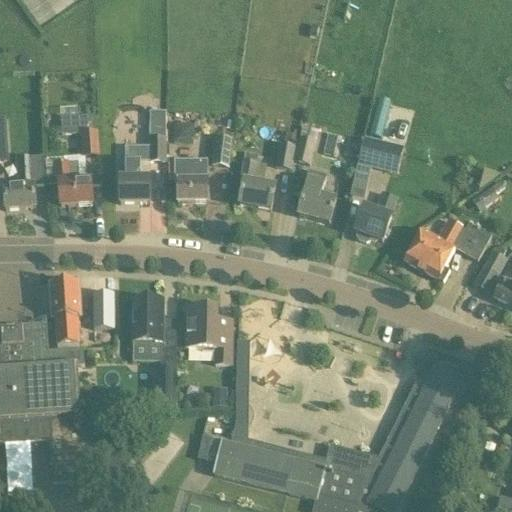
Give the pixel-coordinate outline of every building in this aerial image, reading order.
[(125,156),(125,182),(119,182),(120,207),(150,207),(150,182),(140,182),(140,165),(166,165),(165,115),(148,115),(149,156),(125,156)] [(94,118),(60,120),(62,138),(80,137),(82,160),(100,159),(98,134),(96,135),(94,118)] [(174,126),(173,147),(193,148),(193,140),(197,140),(197,135),(193,135),(194,127),(174,126)] [(306,130),(302,129),(294,165),(310,169),(319,133),(306,130)] [(279,147),(275,172),(292,174),(298,136),(287,134),(285,148),(279,147)] [(215,139),(212,168),(229,170),(232,141),(215,139)] [(364,142),(357,168),(396,178),(403,151),(364,142)] [(276,190),(253,186),(258,159),(245,157),(240,184),(244,184),(239,209),(271,215),(276,190)] [(42,161),(16,162),(18,191),(5,191),(6,213),(36,211),(35,191),(44,190),(42,161)] [(467,161),(460,185),(479,190),(484,172),(485,166),(467,161)] [(208,206),(208,183),(208,163),(174,164),(174,185),(177,185),(177,206),(208,206)] [(90,183),(79,184),(78,164),(53,165),(54,168),(45,169),(46,186),(58,186),(60,210),(92,207),(90,183)] [(363,203),(370,172),(357,169),(350,200),(363,203)] [(336,203),(321,200),(327,178),(310,174),(298,219),(329,227),(336,203)] [(492,190),(473,204),(481,215),(500,201),(496,196),(505,191),(500,184),(492,190)] [(382,245),(391,219),(398,201),(381,196),(375,214),(364,210),(355,236),(382,245)] [(437,283),(455,252),(478,264),(491,240),(469,227),(465,234),(448,224),(438,243),(423,234),(406,265),(437,283)] [(507,264),(492,255),(473,289),(488,298),(507,264)] [(52,321),(54,321),(56,346),(80,344),(78,320),(80,320),(78,285),(50,287),(52,321)] [(511,310),(511,289),(501,285),(494,301),(511,309),(510,309),(511,310)] [(114,296),(93,297),(93,332),(114,332),(114,296)] [(160,345),(160,371),(155,371),(155,409),(176,409),(175,374),(176,323),(164,323),(164,304),(133,304),(133,345),(160,345)] [(186,352),(214,352),(214,370),(233,370),(234,324),(217,324),(217,311),(187,311),(186,352)] [(48,354),(46,328),(0,331),(0,445),(3,445),(3,447),(50,444),(53,487),(124,482),(122,446),(102,448),(101,432),(70,434),(69,419),(77,418),(74,370),(84,369),(83,352),(48,354)] [(247,443),(247,427),(236,426),(231,447),(221,445),(213,477),(316,504),(313,511),(397,511),(462,382),(435,369),(425,390),(417,386),(378,463),(329,456),(327,464),(247,443)] [(213,396),(213,409),(226,410),(227,396),(213,396)] [(479,418),(476,427),(481,429),(487,427),(489,422),(479,418)] [(511,511),(511,503),(511,506),(499,503),(496,511),(511,511)]
